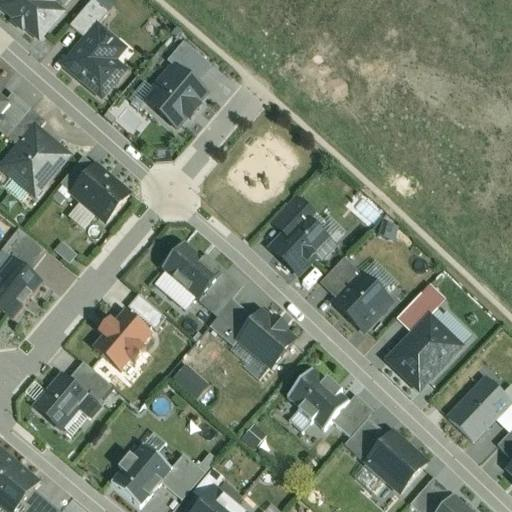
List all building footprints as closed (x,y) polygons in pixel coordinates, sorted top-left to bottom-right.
[(66,0),(5,0),(0,6),(0,10),(34,39),(66,0)] [(139,52),(97,22),(63,67),(105,98),(139,52)] [(211,92),(175,64),(144,104),(180,132),(211,92)] [(0,122),(13,106),(0,95),(0,122)] [(72,156),(36,127),(0,171),(36,201),(72,156)] [(137,196),(98,165),(72,197),(111,228),(137,196)] [(269,225),(282,238),(302,218),(306,221),(311,216),(295,199),(269,225)] [(306,221),(302,218),(282,238),(268,253),(297,281),(331,246),(306,221)] [(223,272),(185,240),(159,270),(196,302),(221,273),(223,272)] [(67,246),(62,254),(77,265),(82,257),(67,246)] [(317,286),(333,301),(358,275),(342,260),(317,286)] [(42,282),(13,261),(0,279),(0,312),(13,322),(42,282)] [(241,290),(221,273),(196,302),(195,304),(215,321),(230,302),(241,290)] [(393,306),(359,274),(358,275),(333,301),(329,306),(362,338),(393,306)] [(394,322),(409,336),(428,316),(430,317),(444,302),(429,287),(394,322)] [(234,345),(253,322),(230,302),(215,321),(207,329),(231,349),(234,345)] [(136,305),(125,320),(151,341),(163,326),(136,305)] [(296,341),(261,312),(253,322),(234,345),(269,374),(296,341)] [(430,317),(428,316),(409,336),(382,364),(417,397),(463,349),(430,317)] [(100,343),(92,353),(119,375),(129,363),(134,367),(144,354),(142,352),(151,341),(125,320),(122,318),(115,327),(110,323),(98,338),(100,343)] [(82,365),(70,380),(90,396),(99,404),(112,389),(82,365)] [(177,382),(202,405),(216,390),(191,367),(177,382)] [(70,380),(61,372),(30,410),(59,434),(90,396),(70,380)] [(349,403),(315,372),(288,401),(323,432),(329,425),(349,403)] [(483,379),(444,420),(472,446),(511,405),(483,379)] [(372,414),(354,397),(349,403),(329,425),(348,442),(366,421),(372,414)] [(386,438),(366,421),(348,442),(342,448),(362,466),(386,438)] [(429,464),(391,432),(386,438),(362,466),(399,498),(429,464)] [(511,432),(496,449),(511,463),(511,461),(511,432)] [(170,473),(140,448),(109,485),(139,510),(159,485),(170,473)] [(38,480),(0,449),(0,507),(5,511),(12,511),(15,509),(30,491),(38,480)] [(182,458),(170,473),(159,485),(181,504),(204,477),(182,458)] [(511,461),(511,463),(502,472),(511,480),(511,461)] [(414,511),(441,511),(453,498),(433,481),(410,508),(414,511)] [(243,511),(215,489),(195,511),(243,511)] [(53,511),(30,491),(15,509),(18,511),(53,511)] [(471,511),(454,497),(453,498),(441,511),(471,511)]
